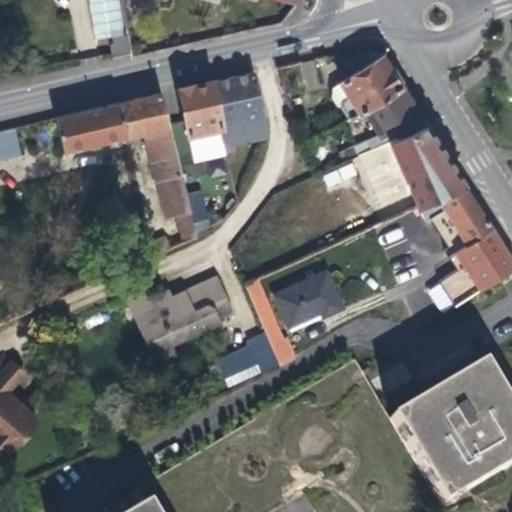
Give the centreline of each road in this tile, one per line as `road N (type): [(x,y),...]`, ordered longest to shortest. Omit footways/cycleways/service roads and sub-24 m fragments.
road 1 (residential): [(314,35),(0,103)]
road 2 (residential): [(436,48),(436,89),(511,204)]
